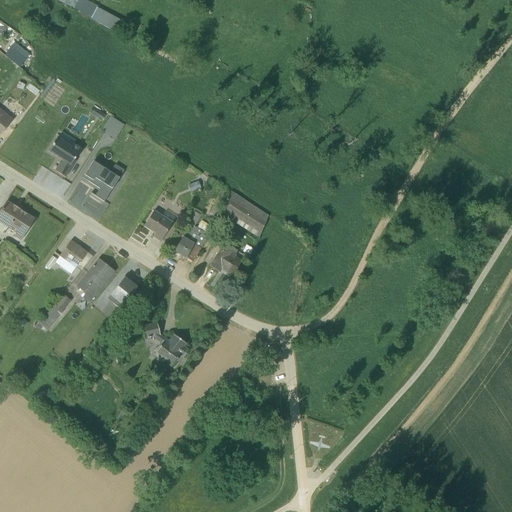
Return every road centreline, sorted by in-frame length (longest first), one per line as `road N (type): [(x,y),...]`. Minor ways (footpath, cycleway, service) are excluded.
road 1 (track): [(287,333),(310,328),(346,298),(455,103),(511,36)]
road 2 (residential): [(0,167),(230,315),(287,333)]
